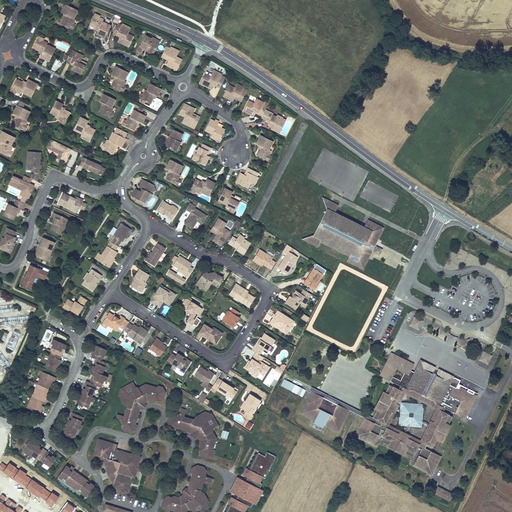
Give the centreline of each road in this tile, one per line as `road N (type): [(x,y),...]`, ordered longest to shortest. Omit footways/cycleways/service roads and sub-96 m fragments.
road 1 (tertiary): [(511,248),(205,40)]
road 2 (residential): [(146,224),(225,259),(260,283),(264,298),(233,352),(222,357),(110,288)]
road 3 (residential): [(6,56),(81,88),(115,53),(182,87)]
road 4 (residential): [(0,266),(20,259),(54,178),(94,191),(121,189)]
road 5 (residential): [(121,189),(182,87)]
